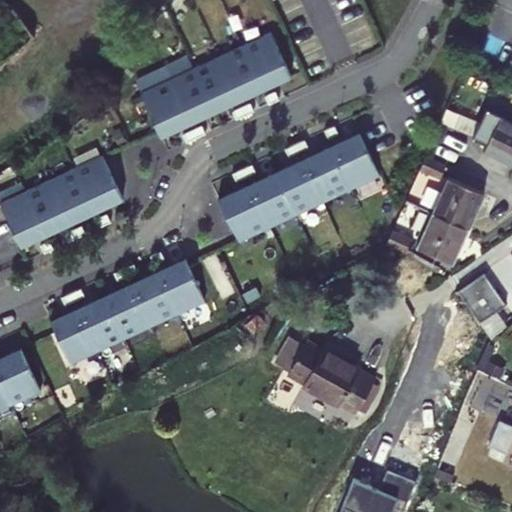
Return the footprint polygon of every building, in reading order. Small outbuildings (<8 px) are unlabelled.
[(147,82),(167,126),(298,65),(277,21),(147,82)] [(486,147),(511,160),(511,115),(488,104),(474,132),(490,140),(486,147)] [(367,120),(226,186),(246,230),(388,164),(367,120)] [(7,192),(27,236),(129,188),(109,144),(7,192)] [(442,173),(446,164),(427,156),(424,165),(442,173)] [(487,190),(451,175),(436,211),(472,226),(487,190)] [(458,259),(472,226),(436,211),(422,244),(458,259)] [(414,237),(395,229),(391,238),(410,246),(414,237)] [(192,248),(57,310),(78,354),(212,291),(195,254),(192,248)] [(457,287),(483,320),(496,312),(508,304),(485,269),(457,287)] [(306,312),(292,287),(275,296),(289,321),(306,312)] [(496,312),(483,320),(495,338),(506,327),(496,312)] [(27,338),(0,350),(0,404),(47,382),(27,338)] [(309,339),(293,367),(310,377),(326,348),(309,339)] [(362,369),(363,366),(327,346),(326,348),(310,377),(307,383),(342,402),(343,400),(361,409),(378,377),(362,369)] [(511,422),(509,421),(500,442),(511,446),(511,422)] [(353,475),(338,511),(400,511),(407,496),(415,477),(388,466),(380,486),(353,475)]
